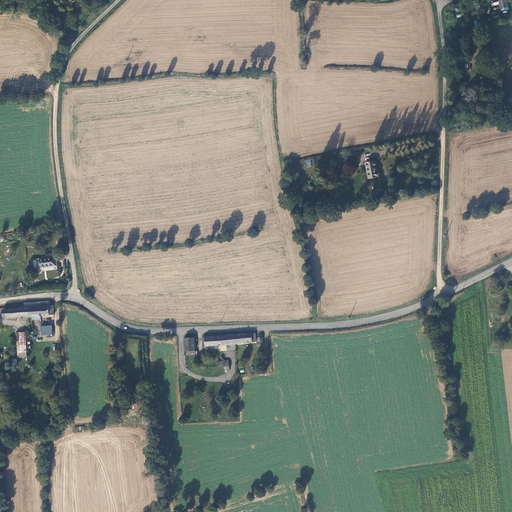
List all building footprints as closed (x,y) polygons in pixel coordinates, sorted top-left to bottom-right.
[(487,0),(488,0),(489,0),(495,0),(496,2),(498,13),(505,12),(504,3),(503,0),(487,0)] [(373,164),(364,165),(366,181),(378,180),(377,174),(375,174),(373,164)] [(1,237),(1,242),(20,239),(19,234),(1,237)] [(42,257),(36,257),(36,259),(32,259),(34,272),(56,268),(55,251),(46,252),(45,256),(42,257)] [(0,319),(28,318),(28,309),(33,309),(33,304),(21,305),(21,310),(0,311),(0,319)] [(28,318),(50,317),(51,317),(50,308),(45,308),(45,304),(40,304),(33,304),(33,309),(28,309),(28,318)] [(51,336),(50,329),(39,329),(40,337),(51,336)] [(252,332),(233,333),(233,341),(253,340),(252,332)] [(204,343),(233,341),(233,333),(204,335),(204,343)] [(23,354),(21,336),(14,336),(15,355),(23,354)] [(192,337),(183,337),(184,350),(193,349),(192,337)] [(217,360),(217,364),(228,363),(228,359),(224,360),(224,351),(218,351),(218,359),(217,360)] [(140,397),(126,398),(126,408),(141,408),(140,397)]
